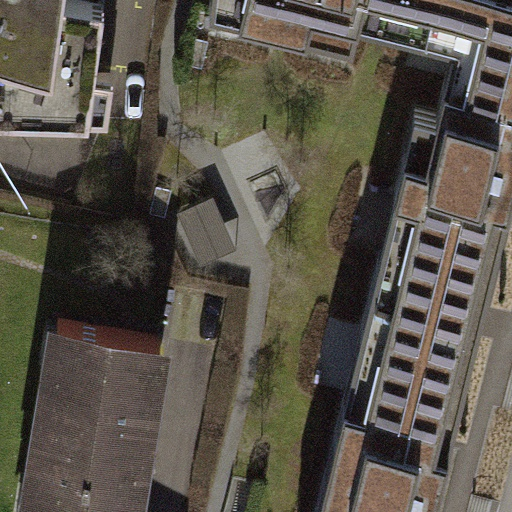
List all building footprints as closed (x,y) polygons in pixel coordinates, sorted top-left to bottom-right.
[(0,0),(0,111),(83,114),(98,0),(0,0)] [(454,31),(461,0),(213,0),(349,34),(357,7),(454,31)] [(511,0),(461,0),(454,31),(435,107),(416,102),(372,279),(481,308),(511,179),(511,0)] [(430,511),(481,308),(372,279),(312,511),(430,511)] [(19,511),(129,511),(159,333),(52,315),(19,511)]
